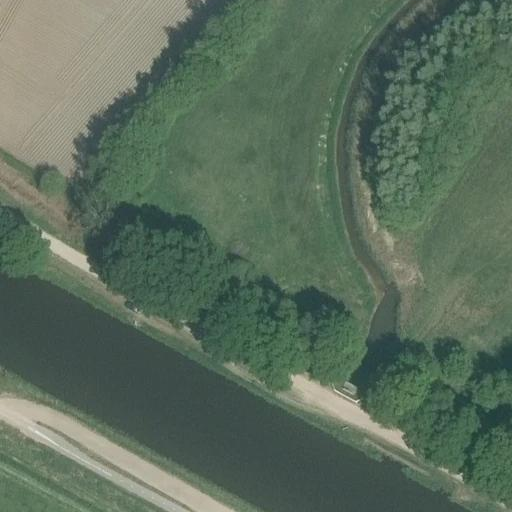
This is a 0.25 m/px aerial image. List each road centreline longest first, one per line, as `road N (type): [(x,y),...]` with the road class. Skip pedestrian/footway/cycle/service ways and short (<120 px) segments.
road 1 (track): [(0,216),(511,506)]
road 2 (track): [(233,511),(41,406),(3,411)]
